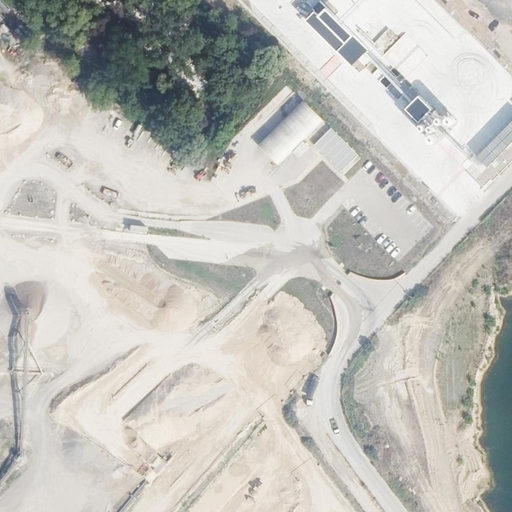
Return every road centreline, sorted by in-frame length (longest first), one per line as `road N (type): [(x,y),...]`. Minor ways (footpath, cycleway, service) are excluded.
road 1 (track): [(405,511),(337,424),(327,394),(332,368),(511,172)]
road 2 (track): [(182,511),(346,344)]
